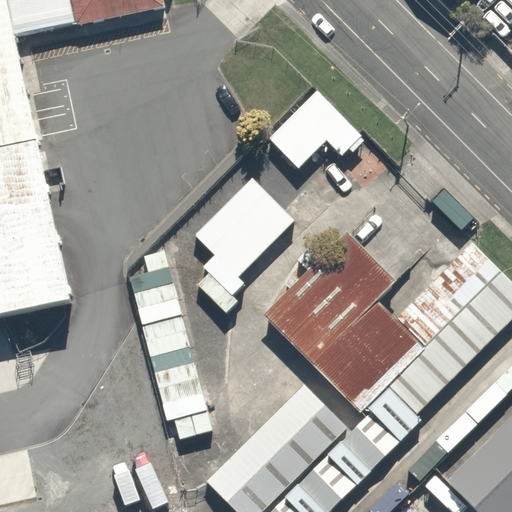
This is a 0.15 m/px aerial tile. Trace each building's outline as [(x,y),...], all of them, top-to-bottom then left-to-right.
[(511,43),(500,56),(511,68),(511,43)] [(0,306),(51,295),(0,60),(0,306)] [(264,136),(296,171),(327,144),(341,159),(360,142),(315,91),(264,136)] [(188,232),(213,257),(202,268),(207,274),(194,287),(221,313),(235,299),(227,291),(237,281),(233,277),(291,219),(245,174),(188,232)] [(376,282),(327,235),(241,324),(336,414),(402,346),(356,302),(376,282)] [(451,247),(383,318),(439,371),(507,300),(451,247)] [(199,434),(156,268),(108,280),(152,446),(199,434)] [(240,511),(328,420),(284,380),(184,485),(212,511),(240,511)] [(310,511),(399,419),(370,391),(254,511),(310,511)] [(506,511),(511,506),(511,394),(428,483),(458,511),(506,511)]
